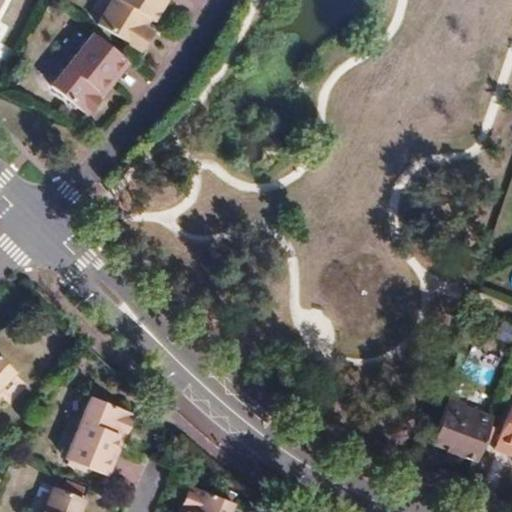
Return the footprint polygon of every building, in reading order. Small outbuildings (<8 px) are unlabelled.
[(105,0),(92,20),(127,44),(135,44),(142,34),(140,25),(135,22),(140,15),(145,19),(157,0),(105,0)] [(121,57),(90,33),(47,85),(82,113),(99,93),(94,89),(121,57)] [(0,400),(23,377),(0,354),(0,400)] [(421,441),(468,459),(485,415),(455,403),(456,400),(439,394),(421,441)] [(97,399),(72,460),(107,475),(123,439),(129,440),(139,416),(97,399)] [(506,443),(511,445),(511,406),(503,403),(486,447),(502,453),(506,443)] [(191,511),(232,511),(236,503),(195,486),(185,509),(191,511)] [(60,490),(50,511),(85,511),(89,502),(60,490)]
